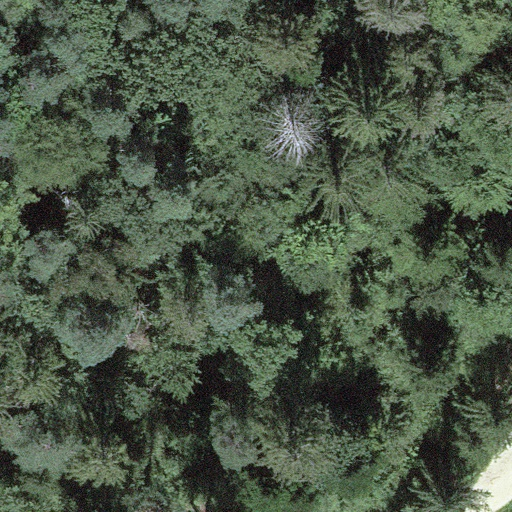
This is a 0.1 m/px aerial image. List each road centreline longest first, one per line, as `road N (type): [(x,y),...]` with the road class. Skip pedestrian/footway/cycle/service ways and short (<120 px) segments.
road 1 (track): [(334,244),(187,329),(0,398)]
road 2 (track): [(334,244),(511,133)]
